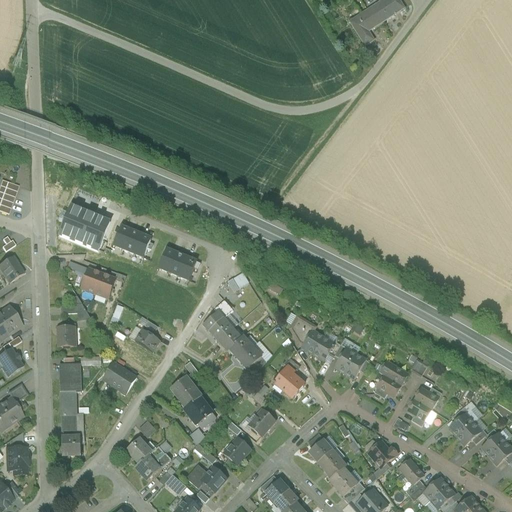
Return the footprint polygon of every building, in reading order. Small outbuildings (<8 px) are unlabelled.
[(397,0),(385,0),(378,5),(387,19),(403,9),(397,0)] [(378,5),(360,16),(359,15),(350,20),(365,46),(374,40),(369,31),(387,19),(378,5)] [(2,184),(0,190),(0,216),(9,219),(19,190),(2,184)] [(113,247),(124,252),(131,233),(121,229),(113,247)] [(131,233),(124,252),(134,256),(141,237),(131,233)] [(9,237),(1,242),(6,252),(15,247),(9,237)] [(141,237),(134,256),(144,260),(147,251),(151,252),(153,246),(150,245),(151,241),(141,237)] [(167,252),(159,270),(169,274),(177,256),(167,252)] [(187,260),(177,256),(169,274),(179,279),(187,260)] [(13,259),(0,267),(0,271),(9,286),(24,276),(17,267),(18,266),(13,259)] [(200,265),(187,260),(179,279),(189,283),(194,270),(198,271),(200,265)] [(89,271),(71,264),(69,270),(87,276),(89,271)] [(102,276),(89,271),(87,276),(81,290),(95,295),(102,276)] [(249,285),(243,275),(238,278),(244,288),(249,285)] [(116,281),(102,276),(95,295),(108,301),(116,281)] [(238,278),(233,281),(239,291),(244,288),(238,278)] [(239,291),(233,281),(228,284),(234,294),(239,291)] [(223,304),(213,313),(216,316),(217,316),(223,322),(228,317),(232,313),(223,304)] [(112,322),(118,324),(125,308),(118,306),(112,322)] [(82,307),(62,308),(63,316),(87,314),(82,307)] [(7,308),(0,312),(0,340),(1,342),(19,330),(8,315),(11,313),(7,308)] [(223,322),(217,316),(216,316),(203,329),(218,345),(231,332),(237,327),(228,317),(223,322)] [(315,329),(298,318),(290,331),(299,345),(303,348),(312,332),(313,333),(315,329)] [(158,330),(148,323),(145,328),(155,335),(158,330)] [(76,329),(58,329),(59,350),(77,349),(77,348),(73,348),(73,342),(74,342),(74,330),(76,329)] [(160,344),(142,332),(135,343),(153,355),(160,344)] [(231,332),(218,345),(227,355),(229,353),(229,352),(240,342),(231,332)] [(303,348),(302,350),(313,357),(324,339),(313,333),(312,332),(303,348)] [(8,352),(11,349),(21,343),(17,338),(4,347),(8,352)] [(334,346),(324,339),(313,357),(324,364),(329,356),(335,346),(334,346)] [(240,342),(229,352),(229,353),(238,362),(251,350),(242,340),(240,342)] [(334,346),(335,346),(329,356),(334,359),(335,358),(341,347),(335,344),(334,346)] [(346,350),(341,347),(335,358),(340,361),(346,350)] [(2,369),(8,378),(23,367),(19,361),(20,360),(17,356),(16,356),(11,349),(8,352),(0,357),(0,364),(3,368),(2,369)] [(251,350),(238,362),(247,373),(261,361),(251,350)] [(340,361),(335,370),(344,376),(356,356),(346,350),(340,361)] [(366,362),(356,356),(344,376),(354,382),(360,373),(366,363),(366,362)] [(82,359),(82,367),(102,366),(101,359),(82,359)] [(299,369),(290,362),(285,368),(287,370),(294,375),(299,369)] [(191,363),(185,368),(193,378),(199,374),(191,363)] [(371,366),(366,363),(360,373),(365,376),(371,366)] [(408,377),(386,364),(379,375),(384,378),(401,389),(408,377)] [(137,380),(114,365),(103,382),(126,397),(137,380)] [(427,369),(422,365),(416,376),(421,379),(427,369)] [(80,366),(59,366),(60,394),(76,394),(76,395),(81,395),(80,366)] [(294,375),(287,370),(275,384),(284,391),(282,393),(292,401),(305,386),(293,376),(294,375)] [(189,378),(171,390),(180,402),(181,401),(187,410),(201,399),(203,399),(189,378)] [(401,389),(384,378),(377,390),(387,396),(394,400),(401,389)] [(11,400),(15,406),(27,397),(20,387),(8,394),(12,399),(11,400)] [(387,396),(377,390),(374,395),(384,401),(387,396)] [(442,396),(431,390),(428,395),(439,401),(442,396)] [(428,395),(421,391),(414,403),(432,413),(439,401),(428,395)] [(76,394),(60,394),(61,418),(62,418),(62,433),(74,433),(74,417),(76,417),(76,395),(76,394)] [(269,404),(258,394),(253,400),(265,410),(269,404)] [(201,399),(187,410),(186,411),(193,421),(195,420),(199,426),(201,426),(204,430),(217,421),(201,399)] [(11,400),(0,407),(0,425),(3,429),(9,425),(10,427),(23,418),(15,406),(11,400)] [(432,413),(414,403),(407,414),(414,419),(425,424),(432,413)] [(464,409),(452,420),(456,424),(466,416),(469,414),(464,409)] [(263,412),(249,429),(263,441),(270,433),(269,432),(276,423),(263,412)] [(456,424),(449,430),(457,440),(473,425),(478,421),(470,412),(469,414),(466,416),(456,424)] [(405,432),(409,426),(398,419),(394,425),(405,432)] [(425,424),(414,419),(411,423),(421,429),(425,424)] [(150,424),(139,432),(147,441),(157,433),(150,424)] [(242,433),(233,425),(229,429),(238,438),(242,433)] [(473,425),(457,440),(465,449),(472,442),(481,434),(473,425)] [(343,427),(338,430),(345,440),(349,437),(343,427)] [(200,430),(189,438),(197,449),(199,447),(206,438),(200,430)] [(487,437),(485,439),(489,444),(498,436),(494,431),(487,437)] [(481,434),(472,442),(476,447),(485,439),(487,437),(483,432),(481,434)] [(23,434),(9,443),(9,451),(23,450),(23,434)] [(489,444),(481,450),(489,459),(506,445),(498,436),(489,444)] [(319,437),(307,447),(313,453),(324,444),(325,444),(319,437)] [(80,439),(62,439),(62,441),(62,459),(81,458),(80,439)] [(238,441),(224,457),(238,469),(244,462),(243,461),(251,452),(238,441)] [(140,443),(127,455),(140,468),(149,460),(153,456),(140,443)] [(313,453),(310,456),(318,465),(331,454),(332,454),(324,444),(313,453)] [(388,453),(381,445),(368,456),(380,470),(381,470),(387,465),(395,458),(395,455),(393,452),(390,452),(388,453)] [(511,451),(506,445),(489,459),(497,468),(504,462),(511,455),(511,451)] [(206,453),(199,447),(197,449),(194,452),(202,458),(206,453)] [(9,451),(7,451),(8,473),(14,473),(14,477),(27,477),(26,468),(28,468),(28,460),(26,460),(26,450),(23,450),(9,451)] [(153,456),(149,460),(140,468),(136,472),(148,486),(172,464),(159,450),(153,456)] [(216,462),(206,453),(202,458),(212,467),(216,462)] [(331,454),(318,465),(332,480),(332,481),(343,471),(343,472),(345,470),(331,454)] [(424,478),(410,462),(399,471),(413,487),(413,488),(419,482),(424,478)] [(387,465),(381,470),(380,470),(374,476),(377,481),(391,470),(387,465)] [(208,477),(198,468),(186,481),(198,492),(203,486),(214,496),(227,482),(214,470),(208,477)] [(343,471),(332,481),(332,480),(330,482),(344,499),(356,488),(343,472),(343,471)] [(167,475),(159,484),(164,488),(172,479),(167,475)] [(275,478),(262,489),(267,495),(279,483),(275,478)] [(427,492),(424,495),(431,503),(447,489),(440,480),(427,492)] [(279,483),(267,495),(275,505),(289,492),(281,482),(279,483)] [(419,482),(413,488),(413,487),(405,494),(410,499),(423,487),(419,482)] [(2,489),(0,485),(0,508),(2,511),(5,509),(6,511),(10,507),(9,506),(13,503),(2,489)] [(18,499),(7,485),(2,489),(13,503),(18,499)] [(361,487),(344,501),(348,506),(359,496),(360,496),(365,491),(361,487)] [(423,487),(410,499),(414,504),(424,495),(427,492),(423,487)] [(447,489),(431,503),(438,511),(448,503),(455,497),(447,489)] [(289,492),(275,505),(281,511),(287,511),(296,504),(296,505),(298,503),(289,492)] [(382,511),(387,508),(373,492),(363,500),(364,500),(360,503),(363,506),(359,510),(360,510),(361,511),(382,511)] [(209,501),(200,493),(197,498),(206,506),(209,501)] [(359,496),(348,506),(353,511),(357,511),(360,510),(359,510),(363,506),(360,503),(364,500),(363,500),(360,496),(359,496)] [(460,508),(455,511),(474,511),(479,508),(471,499),(460,508)] [(198,511),(187,502),(177,511),(198,511)] [(448,503),(438,511),(437,511),(446,511),(452,508),(448,503)]
